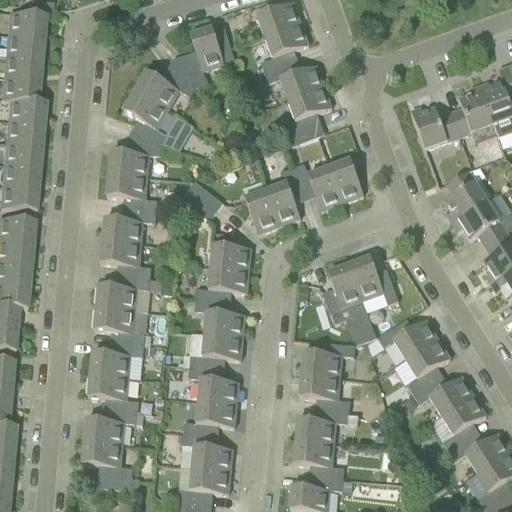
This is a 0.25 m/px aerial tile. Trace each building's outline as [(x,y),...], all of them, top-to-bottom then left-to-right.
[(99,6),(98,6),(96,0),(95,0),(86,3),(88,9),(99,6)] [(77,13),(88,9),(86,3),(75,6),(77,13)] [(264,43),(300,30),(292,9),(257,22),(264,43)] [(43,43),(45,22),(9,19),(7,40),(43,43)] [(272,64),(308,51),(300,30),(264,43),(272,64)] [(220,59),(213,36),(212,34),(190,41),(202,78),(224,71),(220,59)] [(41,65),(43,43),(7,40),(5,62),(41,65)] [(227,83),(239,79),(231,56),(220,59),(224,71),(227,83)] [(174,93),(199,82),(189,58),(163,70),(174,93)] [(39,86),(41,65),(5,62),(3,83),(39,86)] [(267,66),(260,69),(265,80),(271,77),(267,66)] [(315,72),(278,86),(286,107),(323,93),(315,72)] [(180,97),(159,85),(146,77),(135,97),(169,117),(180,97)] [(269,91),(276,89),(271,77),(265,80),(269,91)] [(195,93),(206,88),(204,82),(190,86),(195,93)] [(37,108),(39,86),(3,83),(1,105),(37,108)] [(189,102),(195,93),(190,86),(183,99),(189,102)] [(502,90),(490,94),(488,89),(478,92),(493,130),(498,143),(511,137),(511,96),(506,99),(502,90)] [(459,143),(493,130),(478,92),(469,95),(471,101),(459,106),(462,115),(450,119),(459,143)] [(323,93),(286,107),(294,128),(309,122),(331,114),(323,93)] [(159,137),(169,117),(135,97),(123,117),(159,137)] [(45,109),(37,108),(1,105),(1,107),(6,107),(6,115),(5,125),(5,127),(43,130),(45,109)] [(435,114),(422,119),(420,113),(410,117),(424,155),(459,143),(450,119),(438,123),(435,114)] [(290,129),(283,132),(287,142),(313,133),(309,122),(294,128),(290,129)] [(41,152),(43,130),(5,127),(3,149),(41,152)] [(313,133),(287,142),(291,153),(317,143),(313,133)] [(162,151),(168,141),(161,138),(155,149),(162,151)] [(39,174),(41,152),(3,149),(1,171),(39,174)] [(161,163),(162,151),(155,149),(154,162),(161,163)] [(150,161),(127,159),(111,157),(108,180),(148,184),(150,161)] [(342,209),(363,201),(350,166),(329,173),(342,209)] [(303,168),(292,172),(296,181),(306,178),(303,168)] [(0,192),(37,196),(39,174),(1,171),(0,187),(0,192)] [(292,172),(282,176),(285,185),(296,181),(292,172)] [(329,173),(307,181),(320,217),(342,209),(329,173)] [(452,229),(486,207),(467,177),(446,190),(453,201),(445,206),(452,217),(446,220),(452,229)] [(146,206),(148,184),(108,180),(106,203),(146,206)] [(215,217),(222,208),(194,187),(187,196),(215,217)] [(287,189),(265,197),(279,232),(300,225),(287,189)] [(0,214),(35,218),(37,196),(0,192),(0,214)] [(257,240),(279,232),(264,194),(243,201),(257,240)] [(208,227),(215,217),(187,196),(180,206),(208,227)] [(156,218),(157,207),(150,206),(148,217),(156,218)] [(511,217),(498,226),(486,207),(452,229),(457,238),(463,235),(470,246),(478,240),(485,251),(506,237),(511,233),(511,217)] [(155,229),(156,218),(148,217),(147,229),(155,229)] [(34,228),(14,226),(0,224),(0,246),(32,249),(34,228)] [(143,228),(121,226),(104,224),(102,247),(141,251),(143,228)] [(511,245),(506,237),(485,251),(491,262),(483,267),(490,278),(485,281),(490,290),(511,276),(511,245)] [(0,268),(30,271),(32,249),(0,246),(0,268)] [(139,273),(141,251),(102,247),(100,269),(139,273)] [(250,255),(230,253),(210,251),(208,273),(248,277),(250,255)] [(382,299),(376,279),(370,263),(349,271),(362,307),(382,299)] [(0,290),(28,293),(30,271),(0,268),(0,290)] [(341,314),(362,307),(349,271),(328,279),(333,295),(341,314)] [(150,285),(151,274),(143,273),(142,284),(150,285)] [(246,300),(248,277),(208,273),(206,296),(246,300)] [(511,276),(490,290),(496,298),(501,295),(508,306),(511,303),(511,276)] [(149,296),(150,285),(142,284),(141,295),(149,296)] [(161,288),(160,292),(165,299),(171,300),(172,289),(161,288)] [(26,315),(28,293),(0,290),(0,312),(18,314),(26,315)] [(137,295),(114,293),(98,291),(96,314),(135,317),(137,295)] [(204,307),(205,296),(195,295),(194,306),(204,307)] [(297,295),(296,310),(305,311),(307,296),(297,295)] [(387,311),(398,307),(395,299),(384,303),(387,311)] [(203,318),(204,307),(194,306),(193,317),(203,318)] [(0,334),(16,336),(18,314),(0,312),(0,334)] [(133,340),(135,317),(96,314),(94,336),(133,340)] [(244,321),(229,320),(205,318),(203,340),(242,344),(244,321)] [(334,329),(345,325),(343,319),(331,323),(334,329)] [(405,366),(437,345),(425,326),(408,337),(393,347),(405,366)] [(0,356),(14,357),(16,336),(0,334),(0,356)] [(240,366),(242,344),(203,340),(201,363),(240,366)] [(383,354),(390,349),(384,340),(377,344),(383,354)] [(416,385),(449,364),(437,345),(405,366),(416,385)] [(354,362),(355,352),(347,351),(346,362),(354,362)] [(130,362),(108,360),(92,358),(90,381),(128,384),(130,362)] [(341,361),(323,360),(303,358),(301,381),(339,384),(341,361)] [(197,374),(199,362),(189,361),(188,373),(197,374)] [(13,367),(0,366),(0,387),(11,389),(13,367)] [(196,386),(197,374),(188,373),(187,385),(196,386)] [(126,407),(128,384),(90,381),(88,403),(126,407)] [(337,406),(339,384),(301,381),(299,403),(319,405),(337,406)] [(441,423),(473,402),(461,383),(429,403),(441,423)] [(238,388),(223,387),(199,385),(197,407),(236,411),(238,388)] [(0,409),(9,410),(11,389),(0,387),(0,409)] [(413,401),(419,397),(413,388),(407,391),(413,401)] [(418,410),(425,406),(419,397),(413,401),(418,410)] [(452,442),(485,421),(473,402),(441,423),(452,442)] [(137,418),(138,406),(131,406),(130,418),(137,418)] [(348,419),(349,407),(342,406),(341,418),(348,419)] [(234,433),(236,411),(197,407),(195,430),(234,433)] [(0,431),(7,432),(9,410),(0,409),(0,431)] [(136,431),(137,418),(130,418),(129,430),(136,431)] [(348,419),(341,418),(339,429),(347,430),(348,419)] [(125,429),(102,427),(86,425),(84,448),(123,451),(125,429)] [(336,429),(317,427),(297,425),(295,448),(334,451),(336,429)] [(191,441),(192,429),(183,428),(182,440),(191,441)] [(15,433),(7,432),(0,431),(0,453),(13,454),(15,433)] [(190,452),(191,441),(182,440),(181,451),(190,452)] [(476,480),(509,459),(497,440),(465,460),(476,480)] [(448,458),(455,454),(448,443),(442,447),(448,458)] [(121,474),(123,451),(84,448),(82,470),(121,474)] [(332,473),(334,451),(295,448),(293,470),(313,472),(332,473)] [(232,455),(216,454),(192,452),(190,474),(230,478),(232,455)] [(0,475),(11,476),(13,454),(0,453),(0,475)] [(454,468),(461,464),(455,454),(448,458),(454,468)] [(488,499),(511,483),(511,463),(509,459),(476,480),(488,499)] [(131,486),(132,474),(125,474),(124,485),(131,486)] [(228,500),(230,478),(190,474),(188,497),(228,500)] [(342,486),(343,474),(336,474),(334,485),(342,486)] [(0,497),(9,498),(11,476),(0,475),(0,497)] [(130,498),(131,486),(124,485),(123,497),(130,498)] [(341,497),(342,486),(334,485),(333,496),(341,497)] [(329,511),(330,496),(311,494),(291,492),(289,511),(329,511)] [(183,507),(184,496),(177,495),(176,507),(183,507)] [(0,511),(7,511),(9,498),(0,497),(0,511)] [(481,511),(486,511),(491,511),(485,501),(478,505),(481,511)]
